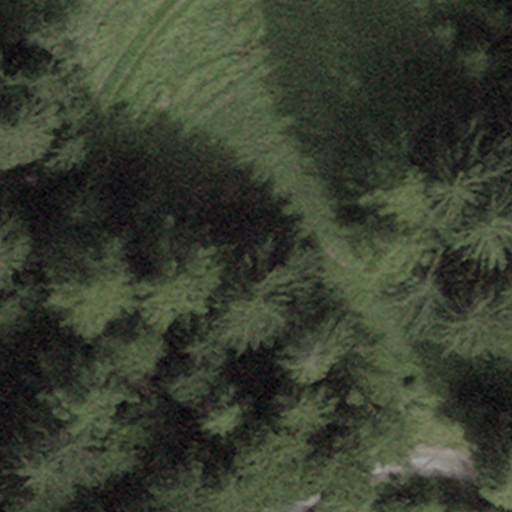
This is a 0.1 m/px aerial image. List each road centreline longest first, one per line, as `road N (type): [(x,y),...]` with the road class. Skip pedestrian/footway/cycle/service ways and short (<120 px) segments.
road 1 (track): [(0,265),(37,226),(145,34),(177,0)]
road 2 (track): [(278,511),(328,464),(404,456),(511,480)]
